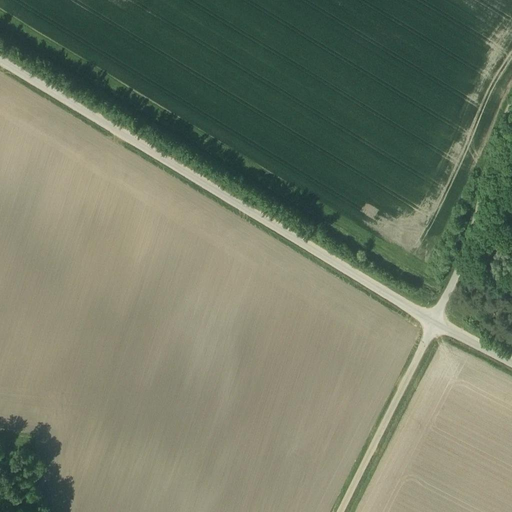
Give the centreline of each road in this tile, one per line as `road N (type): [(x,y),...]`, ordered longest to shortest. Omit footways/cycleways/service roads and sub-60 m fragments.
road 1 (unclassified): [(434,322),(0,60)]
road 2 (unclassified): [(511,113),(434,322)]
road 3 (unclassified): [(340,511),(434,322)]
